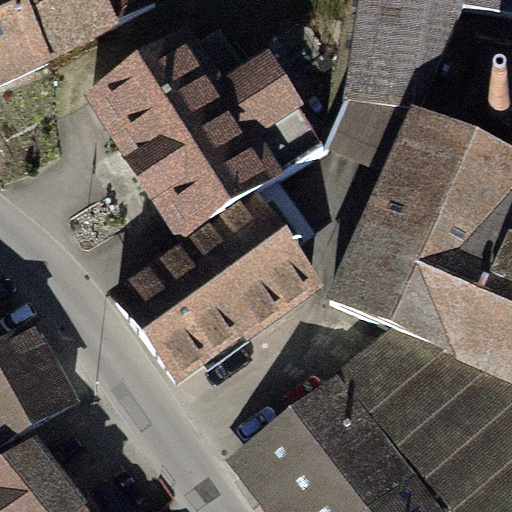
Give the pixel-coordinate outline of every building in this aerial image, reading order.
[(50,63),(21,0),(0,0),(0,89),(51,67),(50,63)] [(21,0),(50,63),(159,8),(154,0),(21,0)] [(511,0),(364,0),(349,102),(421,116),(466,14),(511,20),(511,0)] [(94,102),(139,173),(231,114),(236,121),(284,90),(269,67),(249,80),(222,39),(198,55),(189,41),(94,102)] [(511,95),(493,87),(476,125),(511,140),(511,142),(504,160),(418,121),(334,306),(396,334),(511,386),(511,95)] [(256,203),(326,158),(284,90),(236,121),(231,114),(139,173),(184,245),(256,203)] [(256,203),(120,305),(179,386),(185,382),(183,380),(245,338),(248,341),(310,294),(314,283),(256,203)] [(5,347),(0,339),(0,452),(76,409),(29,332),(5,347)] [(323,393),(331,400),(344,390),(436,511),(511,511),(511,386),(396,334),(323,393)] [(436,511),(344,390),(331,400),(254,458),(295,511),(436,511)] [(0,511),(78,511),(37,453),(0,476),(0,511)]
